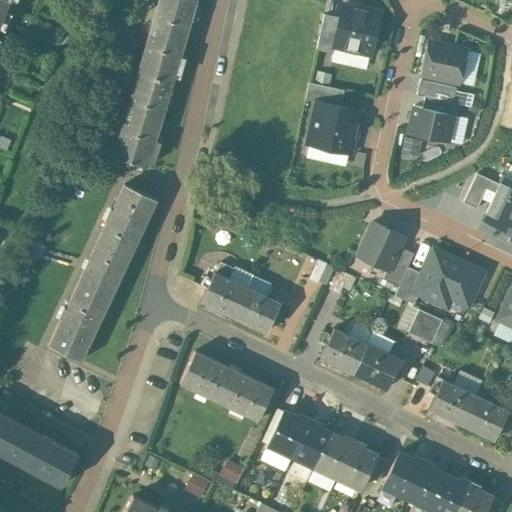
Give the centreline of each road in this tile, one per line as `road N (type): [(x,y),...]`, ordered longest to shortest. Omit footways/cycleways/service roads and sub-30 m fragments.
road 1 (residential): [(162,311),(511,470)]
road 2 (residential): [(511,258),(388,205),(372,176),(418,5)]
road 3 (residential): [(162,311),(222,0)]
road 4 (residential): [(72,511),(162,311)]
